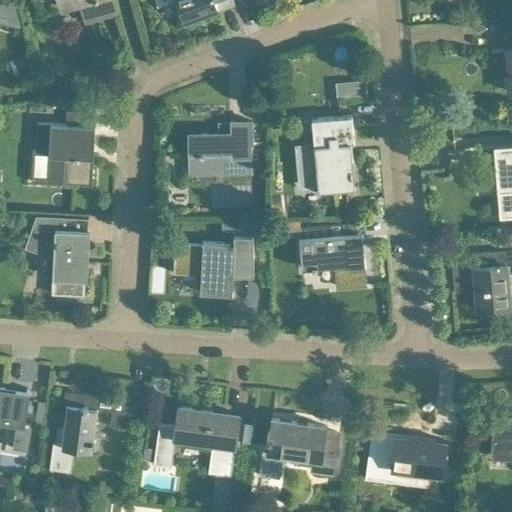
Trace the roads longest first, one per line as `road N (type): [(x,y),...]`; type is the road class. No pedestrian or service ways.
road 1 (residential): [(124,342),(138,110),(147,86),(371,0)]
road 2 (residential): [(417,357),(387,0)]
road 3 (residential): [(124,342),(417,357)]
road 4 (residential): [(0,335),(124,342)]
